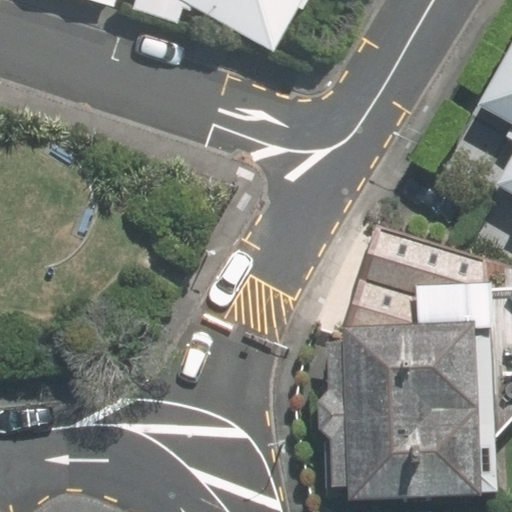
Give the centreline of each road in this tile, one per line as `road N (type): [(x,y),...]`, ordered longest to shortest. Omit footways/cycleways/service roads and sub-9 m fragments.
road 1 (residential): [(0,48),(334,159)]
road 2 (residential): [(205,511),(175,481),(128,457),(41,445),(0,449)]
road 3 (residential): [(429,0),(334,159)]
road 4 (residential): [(334,159),(263,297)]
